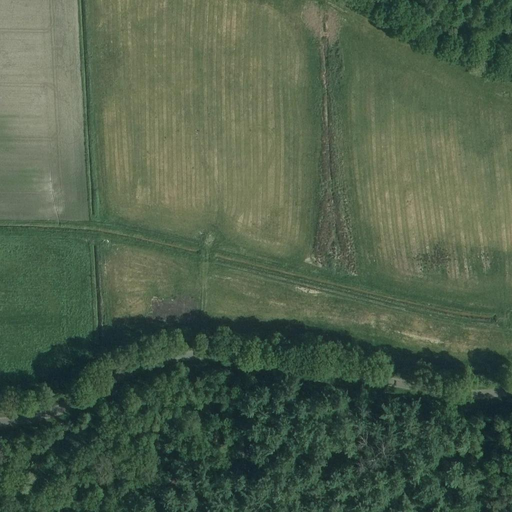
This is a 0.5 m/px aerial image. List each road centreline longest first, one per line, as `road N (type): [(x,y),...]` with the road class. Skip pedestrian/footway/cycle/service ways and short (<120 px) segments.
road 1 (unclassified): [(0,422),(66,407),(137,367),(182,355),(235,356),(466,394),(511,390)]
road 2 (track): [(235,356),(246,511)]
